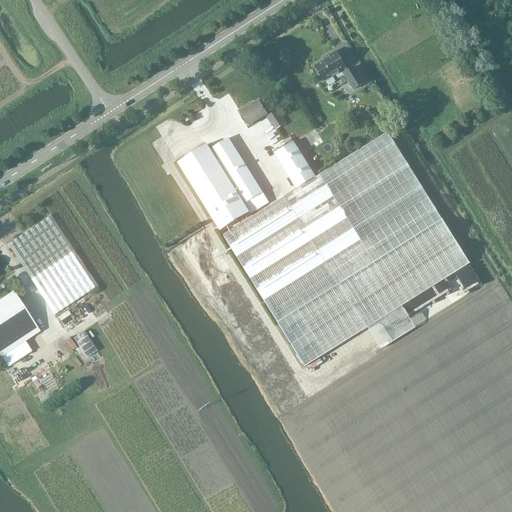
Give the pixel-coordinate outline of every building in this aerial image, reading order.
[(336,51),(327,57),(327,58),(314,66),(324,81),(342,70),(343,73),(353,90),(364,83),(354,67),(348,71),(347,69),(336,51)] [(249,125),(267,114),(258,101),(248,107),(247,106),(240,111),(249,125)] [(277,110),(268,116),(276,130),(285,124),(277,110)] [(296,189),(223,235),(277,323),(305,367),(470,264),(442,220),(403,157),(388,132),(316,177),(315,176),(313,178),(296,189)] [(210,150),(244,204),(262,192),(228,138),(210,150)] [(294,142),(274,154),(296,189),(313,178),(315,176),(297,148),(294,142)] [(244,204),(210,150),(206,144),(177,163),(220,231),(250,213),(244,204)] [(50,215),(23,233),(7,243),(54,315),(97,287),(50,215)] [(209,263),(216,274),(226,268),(219,257),(209,263)] [(0,355),(1,357),(32,337),(39,332),(13,292),(0,300),(0,355)] [(401,306),(367,327),(381,350),(415,328),(401,306)] [(86,357),(97,350),(84,330),(73,337),(86,357)] [(19,373),(33,367),(28,355),(14,361),(19,373)] [(104,357),(97,360),(104,373),(103,374),(108,384),(116,381),(104,357)] [(50,372),(38,377),(49,399),(60,394),(50,372)] [(29,385),(33,392),(39,389),(33,379),(26,383),(25,381),(12,389),(15,394),(29,385)]
